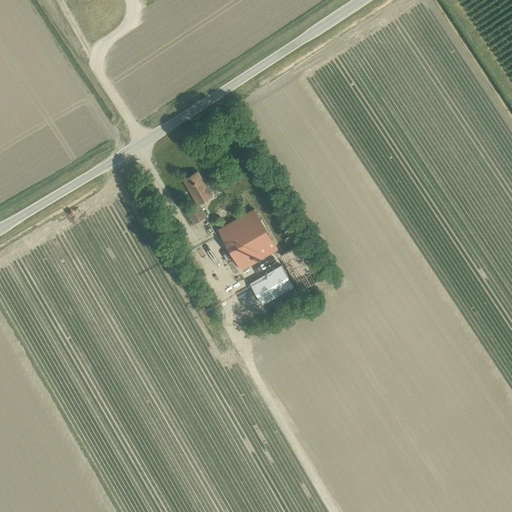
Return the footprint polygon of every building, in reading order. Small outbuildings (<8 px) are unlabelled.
[(199,204),(212,196),(197,171),(183,180),(198,205),(186,212),(193,224),(206,216),(199,204)] [(239,183),(232,180),(229,186),(237,189),(239,183)] [(241,270),(277,249),(254,209),(218,230),(241,270)] [(280,255),(297,285),(300,290),(321,278),(301,243),(280,255)] [(262,305),(293,286),(281,265),(249,284),(262,305)]
